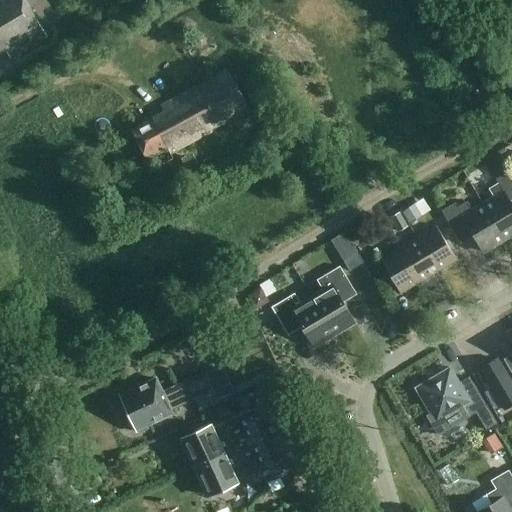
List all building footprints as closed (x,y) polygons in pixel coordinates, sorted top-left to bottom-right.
[(9,58),(46,37),(42,30),(26,2),(24,0),(0,0),(0,54),(5,51),(9,58)] [(49,0),(30,0),(26,2),(42,30),(61,19),(49,0)] [(183,53),(193,47),(183,31),(173,37),(183,53)] [(169,154),(248,111),(227,71),(160,107),(163,113),(131,130),(147,158),(152,156),(158,167),(172,159),(169,154)] [(494,178),(505,171),(494,153),(483,160),(494,178)] [(184,157),(176,161),(182,172),(190,167),(184,157)] [(488,189),(493,198),(482,205),(503,240),(511,234),(511,177),(508,171),(495,179),(497,183),(488,189)] [(456,237),(469,229),(482,252),(503,240),(482,205),(472,211),(466,202),(457,207),(454,203),(441,211),(456,237)] [(414,204),(401,212),(409,224),(422,216),(414,204)] [(400,212),(389,218),(397,232),(408,226),(400,212)] [(416,237),(437,272),(456,261),(435,226),(416,237)] [(437,272),(416,237),(398,248),(419,283),(437,272)] [(419,283),(398,248),(379,259),(400,294),(419,283)] [(312,298),(333,335),(354,322),(343,303),(356,295),(339,267),(316,280),(323,291),(312,298)] [(261,288),(247,296),(255,310),(269,302),(261,288)] [(286,331),(298,323),(313,347),(333,335),(312,298),(300,305),(294,294),(270,307),(287,336),(288,335),(286,331)] [(511,329),(506,334),(511,344),(511,353),(503,359),(511,375),(511,329)] [(461,375),(476,368),(466,350),(452,357),(461,375)] [(511,383),(497,358),(478,369),(503,411),(511,406),(511,383)] [(468,417),(486,406),(471,381),(460,387),(449,368),(415,388),(435,423),(461,407),(468,417)] [(198,408),(218,399),(205,371),(161,392),(155,379),(120,395),(132,421),(130,422),(134,431),(138,433),(147,429),(146,426),(172,414),(170,410),(194,399),(198,408)] [(216,421),(217,422),(206,427),(206,428),(181,439),(207,496),(232,484),(233,485),(243,480),(244,481),(245,482),(246,483),(248,484),(249,485),(251,485),(252,485),(254,485),(257,484),(258,483),(259,482),(260,481),(261,479),(262,478),(262,476),(262,475),(261,473),(261,472),(268,468),(273,480),(280,477),(282,482),(314,467),(275,382),(237,400),(242,411),(235,414),(234,413),(233,412),(232,411),(230,410),(229,409),(227,409),(226,409),(224,409),(222,409),(221,410),(220,411),(219,412),(218,413),(217,415),(216,416),(216,418),(216,419),(216,421)] [(482,441),(490,455),(503,447),(494,433),(482,441)] [(509,511),(511,509),(511,477),(508,470),(490,481),(495,489),(485,495),(491,505),(479,511),(509,511)]
